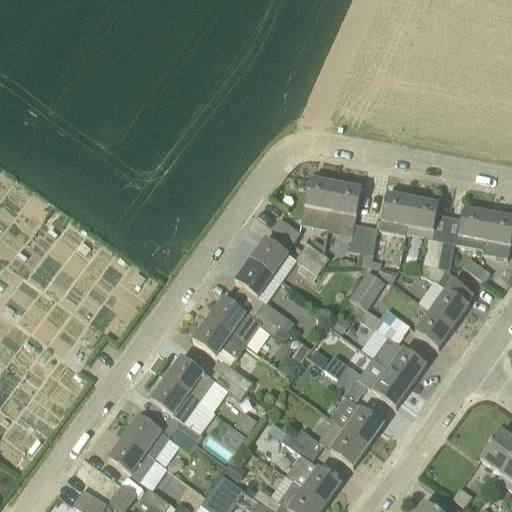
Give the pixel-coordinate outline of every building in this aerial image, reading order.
[(302,220),(328,225),(335,187),(310,182),(302,220)] [(361,192),(335,187),(328,225),(328,228),(353,233),(348,254),(362,257),(367,230),(354,228),(361,192)] [(404,238),(405,238),(412,202),(387,197),(380,234),(404,239),(404,238)] [(439,207),(412,202),(405,238),(432,243),(439,207)] [(443,246),(438,272),(449,274),(454,249),(482,254),(481,259),(482,259),(490,216),(464,211),(456,249),(443,246)] [(511,239),(511,220),(490,216),(482,259),(507,264),(511,239)] [(279,221),(271,233),(293,248),(301,237),(279,221)] [(362,257),(361,262),(359,271),(380,271),(381,265),(386,241),(376,239),(378,232),(367,230),(362,257)] [(265,242),(249,264),(273,280),(288,258),(265,242)] [(307,246),(301,255),(323,270),(329,262),(318,254),(321,250),(312,243),(309,247),(307,246)] [(428,243),(421,279),(422,279),(423,270),(438,272),(443,246),(428,243)] [(317,279),(323,270),(301,255),(295,263),(317,279)] [(491,277),(469,262),(462,271),(485,286),(491,277)] [(249,264),(234,285),(258,301),(273,280),(249,264)] [(422,279),(421,279),(424,280),(445,293),(449,274),(438,272),(423,270),(422,279)] [(368,275),(349,301),(366,313),(385,287),(368,275)] [(454,331),(469,310),(465,307),(472,297),(453,283),(430,314),(454,331)] [(207,323),(244,350),(259,330),(277,343),(278,343),(285,348),(290,347),(294,341),(287,336),(258,315),(253,323),(223,302),(207,323)] [(258,315),(287,336),(294,327),(264,307),(258,315)] [(403,339),(380,323),(367,314),(360,324),(374,334),(375,332),(395,347),(381,367),(412,389),(427,368),(397,347),(403,339)] [(430,314),(415,336),(439,353),(454,331),(430,314)] [(386,315),(380,323),(403,339),(409,331),(386,315)] [(222,353),(235,362),(244,350),(207,323),(192,344),(215,361),(222,353)] [(181,360),(165,382),(198,406),(213,385),(240,404),(246,396),(216,374),(211,382),(181,360)] [(324,374),(338,384),(359,400),(366,390),(361,386),(365,381),(348,369),(348,370),(334,360),(324,374)] [(223,365),(216,374),(246,396),(253,386),(223,365)] [(373,395),(396,411),(412,389),(381,367),(380,368),(388,374),(373,395)] [(183,427),(198,406),(165,382),(150,403),(171,418),(165,426),(174,433),(196,449),(203,440),(183,427)] [(359,400),(338,384),(332,392),(354,407),(359,400)] [(369,450),(384,428),(361,411),(345,432),(369,450)] [(246,415),(235,429),(248,439),(259,426),(246,415)] [(168,442),(161,437),(162,436),(138,420),(122,442),(154,465),(155,464),(156,465),(171,444),(168,442)] [(301,433),(295,441),(317,457),(323,449),(354,472),(369,450),(345,432),(335,425),(319,446),(301,433)] [(239,453),(248,440),(230,429),(222,442),(239,453)] [(190,457),(196,449),(174,433),(168,442),(171,444),(190,457)] [(480,463),(501,478),(511,462),(511,443),(500,434),(480,463)] [(292,485),(326,509),(341,488),(311,467),(317,457),(295,441),(288,436),(282,444),(307,463),(292,484),(293,484),(292,485)] [(140,486),(154,465),(122,442),(108,463),(140,486)] [(511,462),(501,478),(497,484),(511,494),(511,462)] [(203,511),(232,511),(244,496),(221,480),(200,510),(203,511)] [(267,511),(278,511),(280,510),(283,511),(323,511),(326,509),(292,485),(277,505),(259,491),(252,501),(267,511)] [(108,505),(116,511),(127,511),(137,501),(122,489),(108,505)] [(477,504),(459,492),(452,502),(466,511),(476,511),(482,504),(479,501),(477,504)] [(83,493),(72,510),(75,511),(103,511),(106,508),(83,493)] [(139,506),(147,511),(150,508),(157,511),(167,511),(170,508),(148,493),(139,506)]
